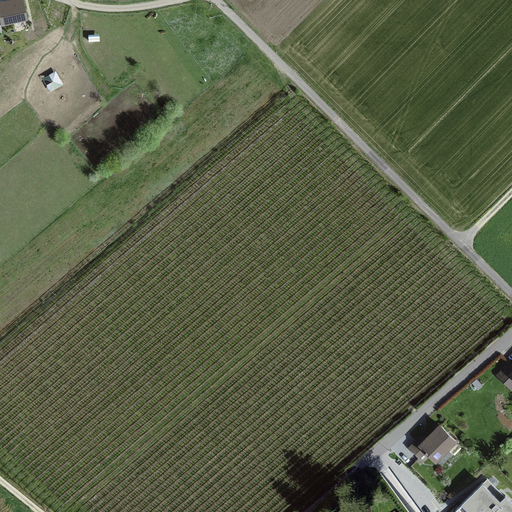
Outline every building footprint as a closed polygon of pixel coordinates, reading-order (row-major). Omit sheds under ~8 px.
[(0,0),(0,22),(1,23),(1,24),(28,18),(24,0),(0,0)] [(42,78),(50,91),(63,83),(55,70),(42,78)] [(511,365),(509,363),(497,375),(504,382),(511,375),(511,376),(511,365)] [(417,439),(409,448),(419,458),(424,453),(426,454),(427,452),(435,461),(455,441),(439,425),(426,439),(424,438),(420,442),(417,439)] [(360,471),(342,487),(347,492),(365,476),(360,471)] [(455,509),(458,511),(511,511),(511,500),(488,477),(455,509)]
